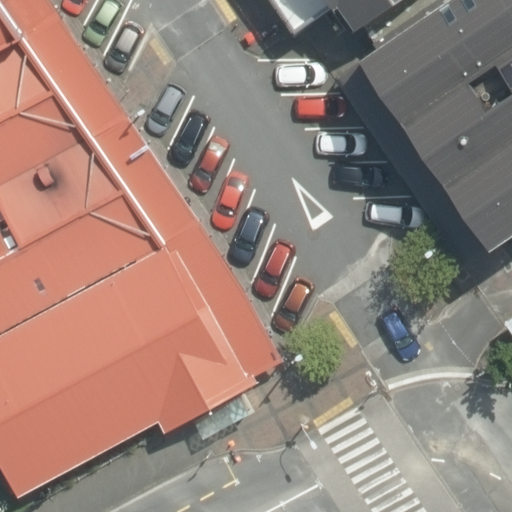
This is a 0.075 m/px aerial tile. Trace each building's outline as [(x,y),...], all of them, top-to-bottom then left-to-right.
[(46,0),(0,0),(0,80),(70,42),(46,0)] [(392,0),(332,0),(337,7),(347,0),(362,21),(392,0)] [(511,0),(441,0),(379,42),(511,240),(511,0)] [(0,135),(93,85),(70,42),(0,80),(0,135)] [(0,279),(154,195),(93,85),(0,135),(0,279)] [(161,199),(0,287),(0,395),(64,511),(92,511),(331,381),(248,231),(195,260),(161,199)]
